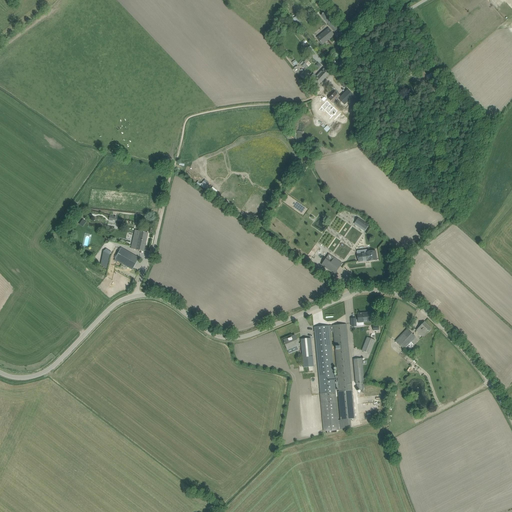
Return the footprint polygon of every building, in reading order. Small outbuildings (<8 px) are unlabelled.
[(321,15),(335,32),(338,29),(325,12),(321,15)] [(297,25),(301,21),(298,18),(297,16),(292,19),(297,25)] [(334,35),(331,31),(329,29),(317,38),(322,44),(334,35)] [(310,56),(301,65),(303,68),(312,58),(310,56)] [(318,85),(329,73),(324,68),(317,77),(314,74),(311,77),(302,69),(301,70),(297,66),(294,68),(298,74),(307,82),(311,78),(318,85)] [(423,69),(420,71),(416,73),(422,85),(429,81),(426,76),(426,75),(423,69)] [(348,90),(339,99),(345,105),(354,96),(348,90)] [(340,97),(339,96),(335,92),(329,99),(333,103),(335,101),(337,103),(339,101),(338,99),(340,97)] [(329,114),(327,115),(323,111),(320,113),(327,121),(331,117),(329,114)] [(359,218),(355,224),(365,230),(369,225),(359,218)] [(144,251),(148,233),(140,231),(139,237),(134,236),(131,249),(144,251)] [(305,255),(308,258),(316,248),(312,246),(305,255)] [(115,258),(119,260),(133,268),(139,258),(121,248),(115,258)] [(377,260),(376,251),(366,252),(366,253),(358,254),(359,262),(369,260),(369,261),(377,260)] [(342,263),(329,254),(322,264),(335,274),(342,263)] [(374,321),(374,317),(374,312),(369,313),(369,314),(367,314),(366,313),(361,313),(360,313),(360,314),(358,314),(358,319),(356,320),(356,318),(351,319),(352,326),(357,326),(356,323),(374,321)] [(423,337),(427,332),(431,328),(424,322),(421,326),(416,331),(423,337)] [(333,325),(333,330),(338,376),(335,376),(335,378),(334,378),(336,392),(338,392),(341,420),(338,420),(330,333),(332,333),(331,330),(332,330),(332,325),(314,327),(321,393),(324,432),(339,430),(339,429),(351,426),(351,419),(355,419),(347,329),(346,324),(333,325)] [(411,342),(416,337),(407,329),(395,341),(402,347),(404,350),(406,348),(409,351),(415,345),(411,342)] [(293,351),(291,348),(295,347),(299,345),(295,335),(295,336),(288,339),(288,338),(283,340),(284,342),(285,344),(285,343),(288,350),(289,352),(293,351)] [(370,354),(375,340),(367,337),(362,350),(370,354)] [(314,367),(313,356),(311,338),(301,339),(304,368),(314,367)] [(357,390),(363,390),(363,383),(364,383),(362,359),(353,359),(355,380),(356,384),(357,384),(357,390)] [(472,439),(480,438),(481,430),(482,435),(496,432),(497,426),(498,426),(496,420),(485,423),(485,425),(482,425),(484,425),(456,431),(460,432),(459,438),(460,442),(464,442),(470,441),(470,439),(472,439)]
